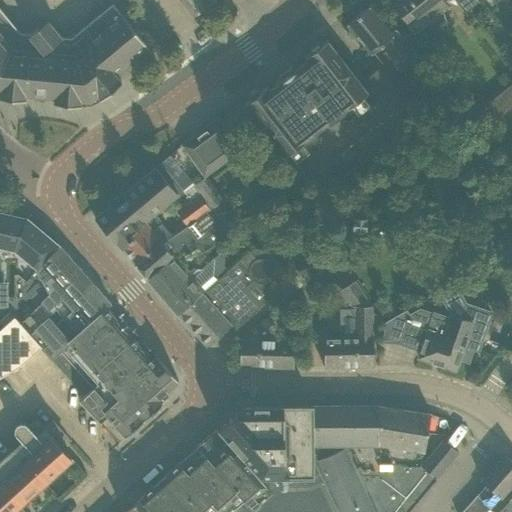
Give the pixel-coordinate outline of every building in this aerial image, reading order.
[(398,0),(393,5),(414,32),(447,6),(443,1),(444,0),(398,0)] [(465,12),(479,1),(477,0),(457,0),(456,1),(465,12)] [(113,71),(146,44),(139,35),(141,26),(125,18),(112,2),(70,37),(61,36),(46,17),(28,33),(19,32),(0,47),(0,96),(24,99),(24,93),(54,96),(53,101),(79,104),(80,97),(86,97),(91,95),(96,92),(100,97),(120,81),(113,71)] [(390,33),(368,6),(365,9),(361,7),(355,12),(356,16),(346,24),(370,54),(384,43),(401,64),(416,51),(395,29),(390,33)] [(0,47),(19,32),(0,8),(0,47)] [(268,89),(266,86),(244,103),(284,156),(307,138),(345,108),(367,91),(326,39),(304,56),(307,59),(294,69),(268,89)] [(364,79),(394,112),(406,127),(407,128),(428,112),(414,96),(382,63),(364,79)] [(511,82),(475,111),(487,126),(511,106),(511,82)] [(220,120),(183,148),(202,173),(239,146),(220,120)] [(152,170),(95,218),(121,248),(135,237),(131,234),(144,221),(181,193),(174,184),(159,166),(158,164),(152,170)] [(205,175),(192,185),(200,195),(209,208),(222,198),(205,175)] [(200,195),(177,212),(186,225),(209,208),(200,195)] [(7,213),(0,211),(0,375),(22,362),(40,346),(18,321),(19,320),(20,321),(48,293),(46,289),(45,290),(38,269),(51,252),(59,244),(53,239),(47,234),(39,227),(30,220),(25,215),(24,216),(9,213),(7,213)] [(134,264),(146,278),(173,255),(173,256),(182,249),(187,254),(197,247),(202,252),(224,235),(206,212),(195,220),(165,241),(162,242),(161,241),(134,264)] [(135,237),(121,248),(134,264),(161,241),(170,232),(161,222),(151,230),(144,221),(131,234),(135,237)] [(368,237),(368,223),(354,223),(354,236),(368,237)] [(38,269),(45,290),(46,289),(48,293),(20,321),(19,320),(18,321),(41,347),(44,350),(76,325),(75,323),(109,304),(110,303),(59,244),(51,252),(38,269)] [(200,292),(177,313),(206,345),(230,325),(235,330),(247,319),(260,308),(245,292),(247,290),(247,284),(252,280),(256,283),(261,283),(266,283),(270,280),(272,276),(273,273),(273,268),(272,265),(270,262),(266,260),(263,259),(259,259),(257,259),(250,252),(228,271),(200,292)] [(180,292),(168,303),(177,313),(200,292),(228,271),(224,266),(225,253),(219,253),(201,269),(196,269),(190,275),(176,287),(180,292)] [(173,255),(146,278),(157,290),(168,303),(180,292),(176,287),(190,275),(183,267),(173,256),(173,255)] [(286,278),(271,292),(280,302),(296,288),(286,278)] [(324,338),(324,367),(372,366),(372,346),(373,325),(373,316),(373,306),(355,280),(330,297),(338,309),(349,302),(351,306),(354,307),(355,338),(324,338)] [(406,316),(397,342),(401,343),(420,350),(418,357),(431,361),(455,370),(459,359),(468,362),(475,339),(481,341),(490,312),(471,305),(466,303),(454,283),(437,293),(449,313),(447,317),(446,317),(433,312),(432,313),(419,308),(406,316)] [(130,386),(160,360),(126,321),(121,326),(105,308),(110,304),(110,303),(109,304),(75,323),(76,325),(130,386)] [(239,366),(293,367),(294,347),(294,336),(278,335),(271,324),(272,323),(268,317),(239,337),(239,338),(239,366)] [(44,350),(41,347),(40,347),(83,394),(78,399),(95,418),(103,411),(130,386),(76,325),(44,350)] [(160,360),(130,386),(103,411),(125,435),(161,403),(157,398),(178,380),(160,360)] [(314,405),(241,405),(177,462),(140,496),(154,511),(226,511),(226,510),(245,501),(250,511),(340,511),(314,456),(314,405)] [(314,405),(314,456),(340,511),(368,511),(346,460),(346,405),(314,405)] [(346,405),(346,460),(368,511),(389,511),(388,509),(401,504),(383,463),(380,463),(379,446),(378,405),(346,405)] [(379,446),(387,446),(393,446),(404,447),(415,449),(424,451),(430,413),(378,405),(379,446)] [(17,423),(14,426),(55,472),(71,458),(50,435),(59,427),(52,420),(44,427),(35,419),(28,426),(26,424),(22,422),(17,423)] [(21,441),(10,451),(40,485),(55,472),(14,426),(13,430),(15,434),(21,441)] [(401,504),(404,511),(407,511),(458,452),(442,439),(420,466),(413,465),(413,463),(396,461),(383,463),(401,504)] [(0,460),(0,470),(25,499),(40,485),(10,451),(0,460)] [(460,511),(486,511),(488,511),(511,485),(511,460),(504,454),(502,457),(481,481),(485,484),(460,511)] [(0,501),(9,511),(10,511),(25,499),(0,470),(0,501)] [(130,504),(122,511),(154,511),(140,496),(130,504)] [(511,511),(511,496),(508,501),(509,502),(499,511),(511,511)] [(9,511),(0,501),(0,511),(9,511)]
